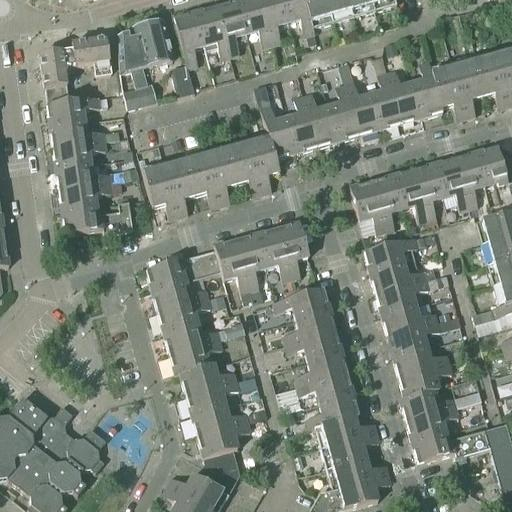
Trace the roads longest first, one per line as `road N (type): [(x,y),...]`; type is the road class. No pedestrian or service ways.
road 1 (residential): [(416,511),(355,292),(341,282),(314,191)]
road 2 (residential): [(140,511),(172,442),(119,268)]
road 3 (residential): [(39,289),(0,44)]
road 4 (residential): [(119,268),(172,240),(314,191)]
road 5 (residential): [(314,191),(336,178),(511,131)]
road 6 (residential): [(0,10),(57,23),(149,0)]
